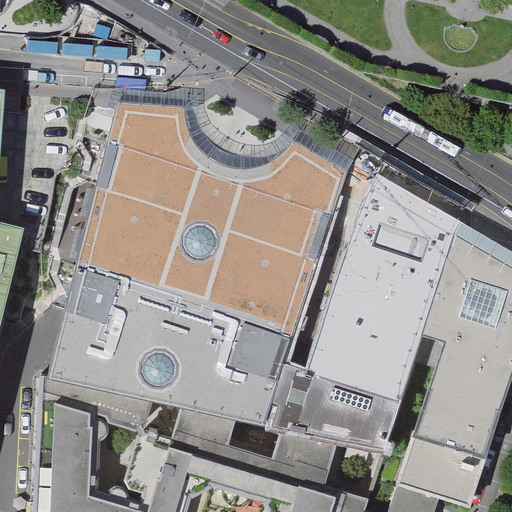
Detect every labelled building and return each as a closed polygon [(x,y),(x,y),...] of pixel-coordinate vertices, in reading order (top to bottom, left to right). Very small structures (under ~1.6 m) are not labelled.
[(351,176),(298,147),(285,161),(268,170),(249,173),(231,171),(214,163),(200,150),(191,133),(187,115),(119,109),(82,235),(44,367),(153,394),(181,400),(240,414),(270,422),(275,405),(292,356),(351,176)] [(316,363),(292,356),(275,405),(283,408),(278,423),(286,425),(335,437),(389,448),(428,331),(459,242),(373,192),(316,363)] [(0,340),(23,247),(0,239),(0,340)] [(511,367),(511,271),(459,242),(428,331),(442,336),(411,429),(485,453),(511,367)] [(360,511),(362,507),(365,497),(319,483),(335,437),(286,425),(276,460),(230,446),(240,414),(181,400),(170,434),(154,430),(155,427),(146,425),(145,431),(133,433),(121,475),(125,483),(138,488),(134,499),(123,496),(124,492),(123,487),(120,484),(117,482),(112,481),(108,483),(105,485),(103,489),(95,487),(103,442),(106,441),(109,439),(112,437),(112,433),(112,430),(110,427),(107,425),(104,424),(97,424),(97,415),(102,415),(105,422),(133,430),(144,426),(153,394),(44,367),(37,366),(31,511),(360,511)] [(469,505),(485,453),(411,429),(395,481),(398,482),(439,495),(469,505)] [(433,511),(439,495),(398,482),(388,511),(433,511)]
